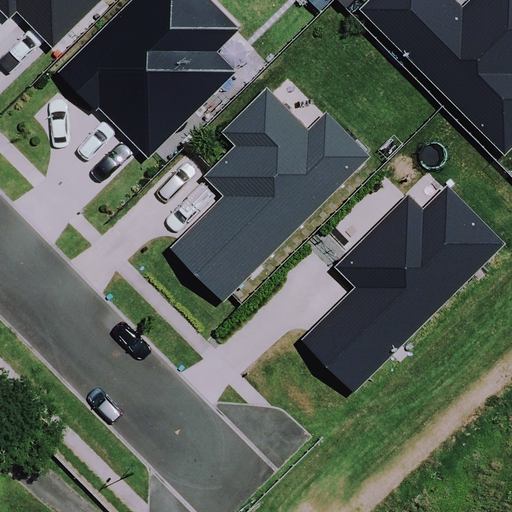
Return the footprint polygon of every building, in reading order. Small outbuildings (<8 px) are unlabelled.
[(106,0),(1,0),(16,15),(23,8),(60,45),(106,0)] [(242,27),(216,0),(138,0),(68,69),(103,106),(105,104),(156,156),(242,73),(219,49),(242,27)] [(460,0),(378,0),(369,9),(511,153),(511,151),(511,0),(481,0),(471,10),(460,0)] [(316,132),(274,88),(230,130),(245,145),(214,175),(233,194),(179,246),(230,298),(374,157),(333,115),(316,132)] [(365,287),(311,339),(360,389),(510,243),(456,188),(431,212),(417,197),(345,267),(365,287)]
